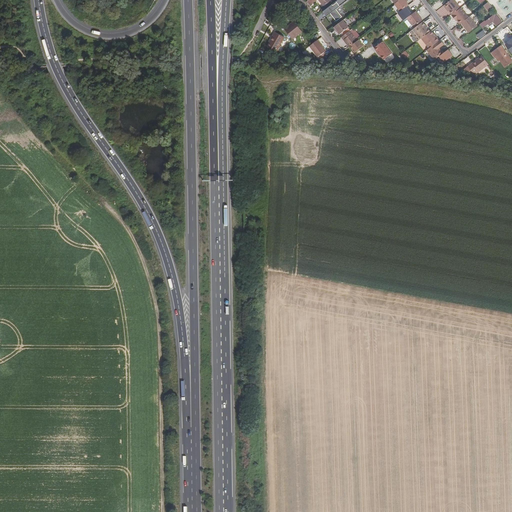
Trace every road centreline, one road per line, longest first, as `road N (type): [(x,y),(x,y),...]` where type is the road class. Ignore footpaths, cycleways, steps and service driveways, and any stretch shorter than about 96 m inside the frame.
road 1 (trunk): [(38,0),(67,90),(159,237),(177,297),(192,428)]
road 2 (track): [(269,511),(268,118),(251,56)]
road 3 (trunk): [(188,0),(192,428)]
road 4 (trunk): [(223,511),(218,183)]
road 5 (track): [(125,225),(153,290),(160,335),(164,511)]
road 6 (trunk): [(218,183),(226,0)]
road 7 (trunk): [(218,183),(210,0)]
road 8 (trunk): [(164,0),(121,34),(82,28),(57,0)]
